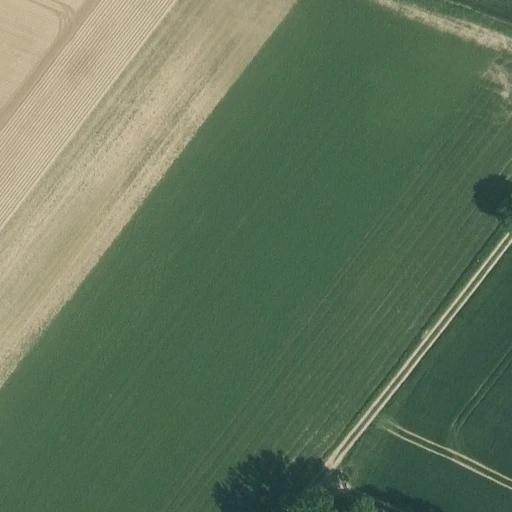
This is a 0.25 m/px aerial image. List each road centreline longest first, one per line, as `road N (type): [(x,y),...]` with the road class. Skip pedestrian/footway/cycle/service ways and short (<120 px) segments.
road 1 (track): [(320,478),(511,230)]
road 2 (track): [(391,511),(320,478),(291,511)]
